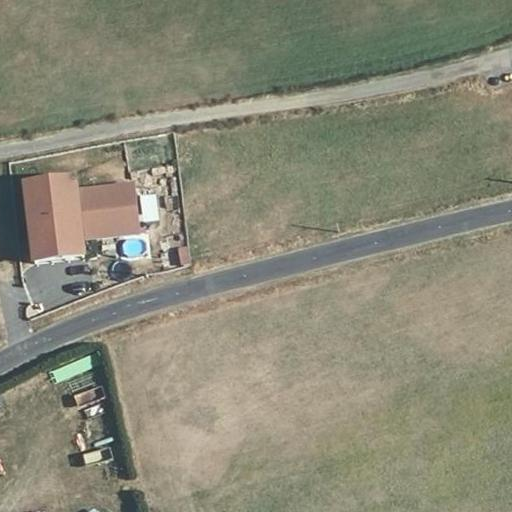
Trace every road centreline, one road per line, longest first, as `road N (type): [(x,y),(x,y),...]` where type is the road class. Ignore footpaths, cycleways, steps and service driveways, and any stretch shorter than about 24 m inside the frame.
road 1 (tertiary): [(0,361),(81,324),(511,212)]
road 2 (residential): [(511,61),(0,151)]
